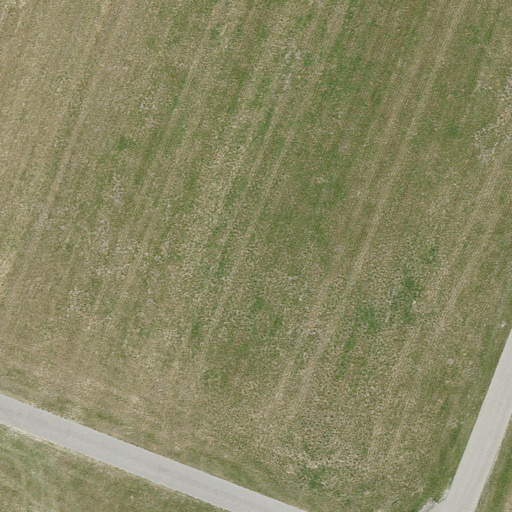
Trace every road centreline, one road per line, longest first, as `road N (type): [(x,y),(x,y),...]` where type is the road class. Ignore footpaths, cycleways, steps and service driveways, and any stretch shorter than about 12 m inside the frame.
road 1 (track): [(320,511),(0,391)]
road 2 (track): [(463,511),(511,387)]
